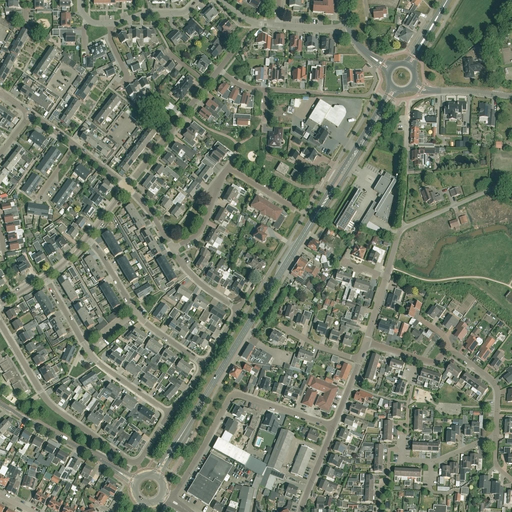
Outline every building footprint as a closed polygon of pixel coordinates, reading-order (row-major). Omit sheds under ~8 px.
[(66,10),(66,8),(70,8),(70,6),(71,5),(71,3),(70,2),(70,0),(64,0),(63,0),(56,0),(57,2),(60,2),(60,8),(62,8),(62,10),(66,10)] [(257,9),(261,3),(256,0),(249,0),(251,1),(250,4),(257,9)] [(333,7),(332,7),(326,7),(326,5),(325,3),(323,3),(323,4),(325,8),(325,14),(325,15),(330,16),(333,13),(333,7)] [(18,9),(18,4),(8,4),(5,4),(5,9),(5,13),(11,12),(11,9),(16,9),(18,9)] [(47,4),(43,4),(35,4),(35,10),(37,10),(42,10),(42,13),(50,13),(50,10),(47,10),(47,4)] [(214,10),(211,12),(207,8),(201,14),(210,23),(218,15),(214,10)] [(376,9),(376,12),(374,12),(374,19),(379,19),(380,20),(381,19),(383,19),(383,15),(386,15),(386,8),(376,9)] [(403,13),(409,14),(406,19),(409,21),(416,25),(419,19),(414,17),(416,13),(414,13),(410,12),(403,11),(403,13)] [(62,22),(70,22),(70,16),(68,16),(64,16),(64,13),(58,13),(57,13),(57,18),(57,19),(62,19),(62,22)] [(189,24),(190,25),(184,31),(188,35),(187,36),(190,39),(193,36),(195,38),(198,35),(199,36),(203,32),(192,21),(189,24)] [(226,38),(231,33),(229,31),(231,28),(225,21),(219,27),(224,32),(222,34),(226,38)] [(413,31),(416,25),(409,21),(407,24),(404,22),(402,25),(413,31)] [(70,28),(70,22),(62,22),(62,28),(58,28),(58,31),(59,31),(67,31),(67,28),(70,28)] [(399,30),(398,32),(403,35),(402,36),(404,37),(405,36),(411,40),(414,35),(406,30),(405,30),(401,28),(399,30)] [(19,36),(26,40),(29,35),(22,31),(21,34),(17,33),(16,35),(19,36)] [(60,40),(62,40),(66,40),(66,45),(75,45),(75,36),(73,36),(67,36),(67,31),(59,31),(59,37),(59,38),(59,39),(60,40)] [(143,40),(143,35),(140,35),(140,31),(138,31),(132,31),(132,35),(132,40),(136,40),(140,48),(143,48),(143,40)] [(143,35),(143,40),(149,40),(156,45),(159,44),(156,38),(154,35),(151,35),(151,31),(149,31),(143,31),(143,35)] [(179,35),(175,32),(173,34),(172,34),(167,38),(175,46),(181,39),(182,38),(179,35)] [(398,33),(396,36),(398,37),(400,39),(400,40),(399,42),(402,44),(403,42),(408,45),(411,40),(405,36),(404,37),(402,36),(403,35),(398,32),(398,33)] [(132,40),(132,35),(129,35),(127,36),(125,33),(118,36),(122,44),(126,42),(129,48),(132,48),(132,40)] [(23,46),(26,40),(19,36),(16,42),(23,46)] [(266,36),(258,36),(258,40),(257,40),(256,41),(256,42),(257,44),(258,44),(264,45),(264,47),(264,51),(269,51),(270,39),(270,38),(266,38),(266,36)] [(275,45),(271,45),(271,51),(277,51),(277,47),(278,47),(278,46),(283,47),(284,37),(277,37),(276,40),(276,42),(275,41),(275,45)] [(302,42),(297,42),(298,38),(297,38),(296,37),(294,37),(294,38),(291,38),(290,48),(295,48),(295,51),(294,52),(301,52),(301,46),(302,46),(302,42)] [(214,59),(217,55),(219,53),(220,54),(222,51),(217,47),(220,43),(219,42),(215,38),(212,42),(211,44),(214,47),(208,54),(214,59)] [(307,43),(305,45),(305,47),(306,48),(307,48),(313,49),(313,51),(317,51),(317,41),(315,41),(315,39),(312,39),(308,39),(307,43)] [(330,40),(322,40),(322,44),(321,51),(326,51),(325,56),(332,56),(333,42),(329,42),(330,40)] [(20,51),(23,46),(16,42),(13,48),(20,51)] [(6,44),(4,43),(0,50),(7,54),(8,50),(4,48),(6,44)] [(101,44),(91,49),(92,51),(91,52),(94,57),(105,52),(104,51),(105,51),(103,46),(102,47),(101,44)] [(479,44),(473,49),(478,54),(484,50),(479,44)] [(17,57),(20,51),(13,48),(10,53),(12,54),(11,56),(16,58),(17,57)] [(47,54),(54,59),(57,61),(59,58),(55,56),(57,54),(52,50),(51,49),(47,54)] [(61,62),(62,63),(63,63),(66,58),(68,59),(70,56),(64,52),(62,55),(64,57),(61,62)] [(93,57),(93,62),(96,62),(96,59),(106,54),(105,52),(94,57),(93,57)] [(156,71),(164,62),(162,60),(164,56),(162,55),(158,52),(156,55),(155,54),(154,54),(153,56),(154,57),(153,58),(156,61),(154,69),(156,71)] [(47,54),(44,59),(50,64),(54,59),(47,54)] [(128,67),(129,66),(133,73),(137,71),(141,69),(139,66),(139,65),(145,60),(145,62),(148,62),(147,57),(146,54),(143,54),(132,59),(131,60),(126,62),(128,67)] [(165,55),(164,56),(162,60),(164,62),(167,64),(169,61),(171,59),(165,55)] [(15,60),(16,58),(11,56),(10,58),(8,57),(5,62),(12,66),(15,61),(15,60)] [(199,64),(196,67),(200,70),(199,72),(203,75),(205,72),(208,69),(209,67),(212,64),(207,60),(206,60),(204,58),(203,57),(200,60),(202,61),(199,64)] [(47,69),(50,64),(44,59),(40,65),(47,69)] [(467,71),(465,73),(466,78),(473,77),(473,72),(480,71),(479,64),(473,65),(473,59),(464,60),(465,65),(466,67),(467,71)] [(12,66),(5,62),(2,61),(1,63),(4,65),(2,68),(9,72),(12,66)] [(164,62),(156,71),(156,72),(159,75),(166,71),(169,73),(170,72),(175,66),(173,65),(169,61),(167,64),(164,62)] [(268,69),(268,75),(272,75),(271,80),(271,83),(277,83),(277,82),(278,69),(275,69),(275,68),(273,67),(273,64),(268,64),(268,66),(268,69)] [(278,69),(277,82),(283,82),(283,80),(283,79),(284,75),(287,75),(288,64),(284,64),(284,68),(281,68),(281,70),(278,69)] [(43,74),(47,69),(40,65),(36,70),(43,74)] [(107,66),(96,71),(97,75),(100,75),(106,74),(107,77),(108,78),(116,74),(112,67),(109,69),(107,66)] [(0,73),(6,77),(9,72),(2,68),(0,72),(0,73)] [(255,70),(254,77),(256,77),(256,82),(261,82),(263,82),(264,79),(264,77),(268,77),(268,75),(268,69),(263,69),(263,71),(255,70)] [(306,77),(304,77),(305,70),(299,69),(299,72),(294,72),(294,73),(293,73),(292,76),(294,76),(293,77),(293,81),(297,81),(297,82),(300,82),(301,81),(301,80),(306,81),(306,77)] [(312,72),(312,73),(312,75),(310,75),(310,77),(310,80),(312,81),(312,82),(313,82),(313,83),(317,83),(317,82),(318,82),(318,81),(318,80),(322,80),(322,76),(323,70),(320,70),(316,69),(313,69),(312,72)] [(40,79),(43,74),(36,70),(33,75),(39,79),(40,79)] [(175,70),(171,76),(174,79),(179,73),(175,70)] [(346,75),(342,75),(342,76),(342,80),(342,81),(363,79),(363,74),(362,74),(362,73),(358,73),(359,74),(355,75),(353,76),(352,71),(351,71),(346,72),(346,75)] [(87,82),(94,86),(98,81),(96,80),(91,77),(87,82)] [(179,87),(186,92),(189,89),(192,86),(192,85),(193,84),(191,82),(186,78),(179,87)] [(137,88),(143,99),(145,104),(154,100),(152,96),(147,99),(146,97),(146,88),(149,86),(146,79),(139,83),(140,85),(137,87),(137,88)] [(140,85),(139,83),(137,80),(134,81),(135,82),(132,84),(133,85),(134,89),(137,88),(137,87),(140,85)] [(90,91),(94,86),(87,82),(84,87),(90,91)] [(218,93),(222,96),(220,98),(227,101),(231,93),(228,92),(227,91),(229,88),(224,84),(222,87),(221,86),(218,90),(219,90),(218,93)] [(143,99),(137,88),(134,89),(133,85),(130,87),(126,89),(129,97),(133,95),(135,97),(140,101),(143,99)] [(25,97),(30,90),(25,86),(22,91),(20,93),(25,97)] [(186,92),(179,87),(178,86),(172,93),(175,95),(174,97),(177,99),(179,98),(181,100),(182,100),(186,95),(187,94),(187,93),(186,92)] [(73,88),(72,87),(67,93),(71,96),(76,90),(73,89),(73,88)] [(80,92),(87,97),(90,91),(84,87),(82,90),(80,88),(78,91),(80,92)] [(31,100),(35,94),(30,90),(25,97),(31,100)] [(240,106),(242,98),(239,96),(239,97),(237,96),(239,93),(233,90),(229,100),(234,102),(233,105),(240,106)] [(36,104),(43,94),(44,93),(41,91),(38,95),(35,94),(31,100),(36,104)] [(83,102),(87,97),(80,92),(77,97),(80,99),(83,102)] [(41,108),(46,101),(48,98),(48,97),(43,94),(36,104),(41,108)] [(244,95),(241,105),(246,107),(246,109),(253,109),(253,100),(250,100),(248,100),(249,96),(244,95)] [(110,102),(116,107),(120,102),(114,97),(110,102)] [(207,106),(214,112),(218,108),(221,110),(224,106),(215,99),(213,102),(214,102),(213,103),(210,101),(206,106),(207,106)] [(52,103),(51,104),(46,101),(41,108),(46,111),(49,108),(51,110),(55,105),(52,103)] [(71,106),(77,111),(81,105),(77,103),(74,101),(71,106)] [(311,116),(308,120),(316,125),(319,127),(320,126),(322,123),(324,120),(337,128),(344,117),(345,114),(345,110),(342,108),(339,107),(334,107),(333,109),(320,101),(311,116)] [(116,107),(110,102),(106,107),(112,112),(114,109),(115,110),(117,108),(116,107)] [(165,109),(170,113),(175,107),(169,103),(165,109)] [(449,108),(445,108),(445,115),(449,115),(449,120),(456,120),(456,114),(462,114),(462,110),(466,110),(466,103),(458,103),(458,105),(449,105),(449,108)] [(224,106),(221,110),(226,113),(224,116),(227,118),(230,114),(225,105),(224,106)] [(480,118),(488,119),(488,126),(494,127),(495,112),(491,112),(491,107),(485,106),(485,105),(482,105),(481,105),(480,118)] [(74,116),(77,111),(71,106),(67,111),(74,116)] [(217,115),(214,112),(207,106),(205,109),(207,111),(206,112),(203,110),(199,114),(208,121),(211,116),(214,119),(217,115)] [(108,116),(112,112),(106,107),(102,112),(108,116)] [(3,119),(1,123),(0,123),(0,127),(2,128),(3,124),(6,121),(10,114),(5,111),(0,117),(3,119)] [(56,112),(55,111),(52,116),(54,118),(53,119),(59,123),(60,122),(62,119),(58,116),(60,114),(57,112),(56,112)] [(70,121),(74,116),(67,111),(64,116),(70,121)] [(104,121),(108,116),(102,112),(98,117),(104,121)] [(10,114),(6,121),(3,124),(2,128),(7,130),(8,128),(5,127),(8,123),(11,125),(15,118),(10,114)] [(64,116),(60,114),(58,116),(62,119),(60,122),(63,124),(62,125),(63,125),(66,127),(68,127),(70,124),(69,123),(70,121),(64,116)] [(233,126),(237,126),(248,127),(248,121),(245,121),(245,115),(238,115),(234,115),(233,118),(233,120),(233,126)] [(430,118),(430,120),(422,120),(422,121),(421,121),(421,118),(420,118),(420,116),(416,116),(416,118),(412,117),(412,123),(427,124),(432,124),(437,124),(437,118),(434,118),(430,118)] [(100,126),(104,121),(98,117),(94,121),(100,126)] [(146,126),(148,123),(144,120),(144,121),(140,125),(139,127),(140,128),(144,124),(146,126)] [(316,125),(308,120),(305,125),(308,127),(312,129),(313,129),(316,125)] [(85,143),(93,133),(95,129),(96,128),(92,124),(90,126),(89,128),(92,130),(88,135),(86,133),(87,131),(84,128),(80,133),(81,134),(83,136),(80,139),(85,143)] [(187,132),(194,137),(196,134),(201,138),(206,132),(198,127),(196,130),(191,126),(187,131),(187,132)] [(317,136),(320,138),(320,139),(324,142),(325,141),(324,141),(328,134),(326,133),(328,130),(322,127),(317,136)] [(294,133),(302,137),(305,133),(297,128),(294,133)] [(146,134),(152,139),(156,134),(150,129),(146,134)] [(269,146),(279,147),(279,139),(281,139),(282,129),(275,129),(274,134),(269,134),(269,142),(268,143),(268,145),(269,145),(269,146)] [(35,143),(40,136),(35,132),(29,139),(35,143)] [(192,141),(195,138),(194,137),(187,132),(183,137),(185,138),(189,141),(187,144),(192,148),(196,144),(192,141)] [(93,133),(85,143),(90,147),(97,138),(94,135),(95,135),(93,133)] [(148,144),(152,139),(146,134),(142,139),(148,144)] [(40,136),(35,143),(40,148),(46,140),(40,136)] [(319,145),(321,146),(321,145),(322,146),(324,142),(320,139),(320,138),(317,136),(315,139),(311,137),(308,141),(316,146),(317,147),(319,145)] [(434,145),(424,144),(424,138),(411,137),(411,145),(418,145),(418,148),(434,148),(434,145)] [(95,150),(102,142),(99,140),(100,140),(97,138),(90,147),(95,150)] [(144,149),(148,144),(142,139),(140,142),(137,140),(135,142),(144,149)] [(107,146),(107,145),(102,142),(95,150),(100,154),(107,146)] [(141,154),(144,149),(135,142),(134,143),(137,146),(134,149),(141,154)] [(217,151),(215,154),(222,159),(223,159),(227,154),(224,152),(222,150),(224,147),(217,143),(214,147),(216,149),(215,150),(217,151)] [(183,148),(179,145),(178,147),(176,144),(172,150),(174,151),(178,155),(181,151),(184,154),(191,159),(195,155),(196,156),(198,153),(195,151),(193,150),(192,152),(185,146),(183,148)] [(114,152),(107,146),(100,154),(105,158),(108,155),(111,157),(114,152)] [(14,153),(21,158),(25,153),(18,148),(14,153)] [(48,154),(56,159),(60,154),(52,148),(48,154)] [(137,158),(141,154),(134,149),(131,153),(137,158)] [(317,154),(310,149),(309,152),(305,150),(305,151),(304,151),(303,152),(303,153),(303,154),(306,157),(304,160),(311,164),(313,161),(314,161),(316,157),(315,157),(317,154)] [(412,153),(412,162),(415,162),(415,166),(422,166),(422,162),(420,162),(420,156),(420,155),(424,155),(424,154),(435,154),(435,150),(425,150),(419,150),(419,153),(412,153)] [(293,151),(289,158),(294,162),(299,154),(293,151)] [(131,153),(129,152),(125,157),(133,163),(137,158),(131,153)] [(17,163),(21,158),(14,153),(10,158),(17,163)] [(218,164),(222,159),(215,154),(214,153),(211,158),(207,155),(204,158),(204,159),(210,163),(213,160),(217,163),(218,164)] [(52,165),(56,159),(48,154),(44,159),(52,165)] [(188,166),(176,157),(174,159),(168,154),(165,157),(164,157),(162,160),(166,163),(166,162),(168,164),(171,165),(173,162),(185,171),(188,166)] [(129,168),(133,163),(125,157),(121,162),(129,168)] [(13,168),(17,163),(10,158),(7,163),(13,168)] [(121,162),(117,159),(116,159),(114,158),(111,162),(113,164),(115,161),(118,164),(116,167),(119,168),(121,170),(125,173),(129,168),(121,162)] [(48,170),(52,165),(44,159),(40,165),(48,170)] [(204,159),(203,161),(209,165),(207,168),(211,171),(214,166),(210,163),(204,159)] [(200,171),(201,172),(208,177),(210,175),(210,176),(211,176),(213,174),(213,173),(212,172),(211,171),(207,168),(209,165),(203,161),(201,163),(201,164),(204,166),(200,171)] [(17,171),(13,168),(7,163),(5,165),(4,164),(2,167),(9,173),(7,175),(12,179),(14,176),(10,172),(11,170),(15,173),(17,171)] [(288,168),(281,164),(276,171),(284,176),(288,168)] [(44,176),(48,170),(40,165),(36,170),(44,176)] [(79,177),(85,170),(80,166),(74,173),(79,177)] [(170,175),(168,173),(164,171),(159,167),(154,172),(156,174),(155,176),(158,178),(162,174),(168,178),(170,175)] [(85,170),(79,177),(85,181),(90,174),(85,170)] [(170,170),(168,173),(170,175),(174,179),(177,181),(178,179),(179,177),(170,170)] [(291,176),(296,179),(299,174),(294,171),(291,176)] [(206,180),(208,177),(201,172),(197,177),(194,175),(193,174),(191,176),(195,180),(198,178),(203,181),(204,183),(204,182),(205,183),(206,183),(207,181),(207,180),(206,180)] [(386,198),(389,195),(396,183),(394,181),(395,179),(386,173),(384,176),(383,179),(381,178),(374,191),(384,197),(386,198)] [(20,180),(23,176),(22,174),(18,179),(14,176),(12,179),(18,183),(20,181),(20,180)] [(29,180),(37,186),(41,180),(33,175),(29,180)] [(192,182),(188,187),(196,193),(197,191),(198,191),(199,191),(200,190),(200,189),(200,188),(199,187),(193,183),(195,180),(191,176),(189,179),(192,182)] [(161,189),(157,186),(154,184),(156,181),(153,178),(151,177),(147,182),(158,191),(161,189)] [(203,181),(198,178),(195,180),(193,183),(199,187),(203,181)] [(11,190),(12,191),(15,187),(16,187),(18,184),(11,179),(9,182),(10,183),(14,186),(11,190)] [(157,182),(164,187),(166,185),(159,179),(157,182)] [(33,191),(37,186),(29,180),(25,186),(33,191)] [(72,192),(76,186),(68,181),(64,186),(72,192)] [(154,196),(158,191),(147,182),(142,187),(148,191),(149,192),(147,195),(152,199),(154,196)] [(110,191),(110,190),(104,186),(100,183),(96,188),(99,190),(99,191),(106,196),(107,194),(108,193),(110,191)] [(29,197),(33,191),(25,186),(21,191),(29,197)] [(68,197),(72,192),(64,186),(60,192),(68,197)] [(190,197),(192,198),(196,193),(188,187),(187,186),(185,188),(185,189),(188,191),(185,194),(190,197)] [(226,195),(238,201),(241,195),(244,197),(246,193),(242,191),(235,187),(233,191),(230,189),(229,188),(228,188),(227,191),(227,192),(228,192),(226,195)] [(306,201),(302,208),(305,210),(317,190),(314,188),(309,197),(306,201)] [(460,195),(460,194),(458,189),(449,191),(452,198),(460,195)] [(426,203),(429,202),(430,206),(438,203),(437,202),(441,201),(439,195),(435,197),(434,194),(431,195),(430,190),(422,193),(424,198),(423,198),(424,200),(425,200),(426,203)] [(85,198),(83,200),(89,205),(89,204),(90,205),(92,203),(97,207),(102,200),(98,198),(100,195),(94,191),(91,194),(94,196),(90,201),(85,198)] [(347,202),(334,224),(337,226),(336,227),(344,232),(347,227),(351,230),(355,224),(353,224),(350,222),(356,212),(351,209),(353,206),(361,192),(358,191),(350,204),(347,202)] [(64,203),(68,197),(60,192),(57,197),(64,203)] [(179,200),(182,195),(180,193),(173,202),(172,203),(173,204),(175,205),(179,200)] [(179,205),(185,197),(183,196),(182,195),(179,200),(175,205),(177,207),(176,209),(171,215),(176,219),(182,213),(185,210),(179,205)] [(236,204),(238,201),(226,195),(223,201),(229,204),(230,205),(232,201),(236,204)] [(393,197),(389,195),(386,198),(384,197),(378,206),(374,203),(363,219),(369,223),(375,212),(376,213),(375,216),(387,224),(389,215),(390,209),(393,197)] [(166,196),(165,197),(164,196),(160,201),(163,204),(161,207),(166,211),(171,204),(166,201),(168,198),(166,196)] [(60,208),(64,203),(57,197),(53,203),(60,208)] [(256,211),(262,202),(261,201),(262,200),(257,197),(252,205),(250,208),(255,210),(256,211)] [(87,207),(89,205),(83,200),(81,203),(84,205),(83,207),(85,208),(81,213),(85,217),(86,216),(89,218),(90,218),(92,216),(91,215),(94,212),(87,207)] [(262,216),(268,206),(266,204),(262,202),(256,211),(260,214),(259,215),(262,216)] [(4,214),(17,212),(16,208),(14,207),(10,208),(10,204),(1,205),(3,211),(4,211),(4,214)] [(34,215),(35,206),(28,205),(27,214),(34,215)] [(129,215),(135,211),(132,205),(125,209),(129,215)] [(234,212),(233,212),(237,214),(238,211),(228,205),(227,208),(234,212)] [(41,216),(42,207),(35,206),(34,215),(41,216)] [(268,219),(274,209),(270,207),(268,206),(262,216),(264,218),(264,217),(268,219)] [(42,207),(41,216),(47,217),(49,208),(42,207)] [(75,218),(78,214),(69,207),(66,211),(75,218)] [(274,223),(280,213),(276,210),(274,209),(268,219),(270,220),(274,223)] [(225,211),(224,212),(221,210),(217,216),(229,222),(230,220),(229,219),(232,214),(225,211)] [(132,220),(138,216),(135,211),(129,215),(132,220)] [(5,224),(19,221),(13,222),(13,219),(16,218),(18,215),(17,212),(4,214),(5,218),(4,218),(5,224)] [(286,215),(281,212),(281,213),(280,213),(274,223),(275,223),(272,227),(276,229),(278,230),(280,226),(283,222),(285,219),(283,218),(283,217),(284,217),(284,218),(285,218),(285,217),(286,217),(286,216),(286,215)] [(243,220),(244,217),(239,215),(236,226),(241,229),(242,224),(243,220)] [(76,229),(78,227),(81,229),(86,222),(81,219),(77,216),(75,219),(78,221),(75,225),(73,223),(71,226),(76,229)] [(136,226),(142,222),(138,216),(132,220),(136,226)] [(221,226),(223,222),(228,225),(229,222),(217,216),(214,222),(217,224),(220,225),(221,226)] [(461,225),(468,223),(466,216),(459,218),(461,225)] [(363,219),(359,226),(377,232),(379,229),(369,223),(363,219)] [(459,226),(457,220),(449,222),(451,229),(455,228),(459,226)] [(7,233),(21,230),(15,231),(14,227),(18,227),(20,225),(19,221),(5,224),(6,224),(7,227),(6,227),(7,233)] [(136,236),(143,231),(142,229),(145,227),(142,222),(136,226),(138,231),(134,233),(136,236)] [(264,242),(265,241),(265,239),(264,239),(266,237),(262,234),(263,233),(264,233),(267,228),(260,224),(257,229),(258,230),(257,231),(253,237),(259,241),(262,243),(263,242),(263,243),(264,242)] [(55,228),(52,225),(44,231),(46,234),(55,228)] [(71,226),(70,228),(72,229),(69,233),(66,231),(67,230),(63,225),(57,230),(61,235),(63,233),(64,233),(64,234),(67,236),(73,240),(78,233),(75,231),(76,229),(71,226)] [(226,237),(227,234),(218,229),(216,231),(223,235),(226,237)] [(312,240),(307,247),(317,253),(318,252),(325,256),(328,251),(322,248),(325,244),(326,245),(329,239),(333,233),(327,229),(323,236),(320,241),(323,243),(321,245),(319,244),(312,240)] [(9,242),(23,239),(17,240),(16,237),(20,236),(22,234),(21,230),(7,233),(8,233),(9,236),(8,236),(9,242)] [(209,237),(221,243),(222,241),(217,238),(219,234),(216,232),(214,231),(212,230),(209,237)] [(144,241),(151,237),(148,231),(144,233),(143,231),(136,236),(137,238),(141,236),(144,241)] [(105,242),(112,237),(109,232),(102,236),(105,242)] [(49,239),(50,240),(54,245),(56,243),(61,250),(67,246),(62,238),(59,240),(55,235),(49,239)] [(51,247),(54,245),(50,240),(49,239),(48,236),(43,239),(48,247),(44,250),(49,257),(55,253),(51,247)] [(108,247),(116,243),(112,237),(105,242),(108,247)] [(148,247),(154,243),(151,237),(144,241),(148,247)] [(220,246),(221,243),(209,237),(205,243),(207,244),(211,246),(212,247),(214,243),(219,246),(220,246)] [(21,249),(20,245),(22,245),(23,243),(23,239),(9,242),(10,242),(11,245),(9,245),(11,251),(21,249)] [(33,261),(34,260),(36,265),(45,260),(41,254),(41,253),(39,250),(41,248),(37,242),(36,240),(32,242),(33,244),(33,245),(38,255),(37,256),(36,256),(35,254),(30,257),(33,261)] [(111,252),(119,248),(116,243),(108,247),(111,252)] [(151,252),(158,248),(154,243),(148,247),(151,252)] [(365,250),(355,246),(352,256),(361,259),(365,250)] [(210,247),(209,250),(216,253),(220,255),(221,253),(210,247)] [(122,250),(120,251),(119,248),(111,252),(114,258),(122,254),(122,253),(124,252),(122,250)] [(151,259),(154,257),(161,254),(158,248),(151,252),(147,254),(148,256),(149,256),(151,259)] [(209,264),(207,263),(208,262),(204,260),(208,251),(202,249),(201,252),(202,252),(199,259),(197,261),(199,262),(198,264),(196,267),(202,271),(204,267),(206,269),(209,264)] [(236,252),(235,256),(242,260),(244,255),(242,254),(244,252),(239,250),(237,253),(236,252)] [(377,258),(381,260),(384,252),(378,250),(376,255),(371,253),(368,262),(375,265),(376,262),(377,258)] [(260,261),(252,257),(252,258),(247,255),(245,258),(250,261),(248,265),(254,269),(254,268),(255,269),(254,272),(258,274),(262,268),(263,268),(264,268),(265,266),(264,265),(259,262),(260,261)] [(24,256),(20,258),(17,260),(19,263),(18,264),(20,267),(17,268),(16,266),(12,269),(15,273),(19,271),(21,274),(27,270),(24,265),(27,262),(24,256)] [(84,268),(94,262),(91,257),(84,261),(86,265),(83,266),(84,268)] [(120,268),(128,263),(124,258),(117,262),(120,268)] [(160,267),(166,263),(163,258),(157,262),(160,267)] [(300,258),(296,265),(302,269),(301,269),(302,270),(303,270),(305,271),(310,275),(311,275),(314,277),(315,278),(316,277),(317,276),(320,271),(315,268),(312,266),(310,269),(306,266),(308,263),(300,258)] [(217,268),(219,270),(225,262),(221,259),(216,268),(217,268)] [(89,269),(90,272),(97,268),(94,262),(84,268),(85,271),(89,269)] [(124,273),(131,269),(128,263),(120,268),(124,273)] [(163,273),(170,269),(166,263),(160,267),(163,273)] [(296,265),(293,270),(302,275),(305,277),(304,279),(312,284),(313,282),(315,278),(314,277),(312,280),(309,278),(311,275),(310,275),(305,271),(304,273),(301,271),(302,270),(301,269),(302,269),(296,265)] [(94,277),(100,273),(97,268),(90,272),(94,277)] [(207,277),(212,281),(219,270),(217,268),(215,270),(212,268),(211,270),(207,276),(207,277)] [(127,278),(134,274),(131,269),(124,273),(127,278)] [(166,278),(173,274),(170,269),(163,273),(166,278)] [(222,271),(219,270),(212,281),(218,284),(219,284),(222,279),(225,281),(226,281),(227,279),(229,275),(227,273),(225,272),(225,273),(222,271)] [(291,274),(291,275),(296,278),(296,279),(295,281),(303,286),(308,289),(307,289),(310,291),(311,290),(314,285),(311,284),(312,284),(304,279),(305,277),(302,275),(293,270),(291,273),(291,274)] [(342,283),(344,274),(338,272),(335,281),(338,282),(342,283)] [(103,279),(100,273),(94,277),(91,279),(95,286),(98,284),(97,282),(103,279)] [(242,283),(245,279),(234,273),(233,276),(238,279),(237,280),(242,283)] [(130,284),(132,283),(137,279),(134,274),(127,278),(130,284)] [(176,280),(173,274),(166,278),(169,283),(167,284),(169,288),(175,284),(174,281),(176,280)] [(347,289),(348,285),(351,277),(344,274),(342,283),(345,284),(344,287),(345,287),(346,289),(344,296),(342,300),(346,301),(350,291),(350,289),(347,289)] [(61,286),(71,281),(69,278),(68,279),(65,275),(61,277),(61,278),(58,280),(61,286)] [(338,284),(337,283),(330,279),(329,280),(326,286),(334,291),(338,284)] [(233,286),(234,286),(241,290),(244,285),(242,283),(237,280),(235,284),(235,283),(230,280),(229,283),(233,286)] [(71,287),(69,284),(72,283),(71,281),(61,286),(64,291),(71,287)] [(354,292),(355,293),(356,293),(356,290),(360,291),(363,283),(356,281),(353,290),(350,289),(350,291),(354,292)] [(234,286),(233,286),(229,283),(227,286),(232,289),(230,292),(237,297),(241,290),(234,286)] [(369,285),(363,283),(360,291),(364,292),(363,297),(365,297),(364,300),(368,301),(371,292),(372,288),(369,287),(369,285)] [(103,294),(110,290),(107,284),(100,288),(103,294)] [(142,289),(146,296),(153,292),(148,285),(142,289)] [(74,293),(71,287),(64,291),(68,297),(74,293)] [(183,297),(187,291),(181,287),(177,294),(183,297)] [(139,299),(146,296),(142,289),(135,292),(139,299)] [(167,295),(169,297),(176,292),(174,289),(167,295)] [(400,300),(401,295),(402,291),(395,289),(393,297),(389,295),(388,301),(389,301),(387,308),(394,310),(397,300),(400,300)] [(78,298),(76,295),(80,293),(78,290),(74,293),(68,297),(71,302),(78,298)] [(106,299),(113,295),(110,290),(103,294),(106,299)] [(192,295),(187,291),(183,297),(181,300),(186,303),(181,312),(184,314),(191,303),(188,301),(192,295)] [(350,291),(346,301),(352,303),(353,299),(355,293),(354,292),(350,291)] [(34,297),(33,299),(26,303),(29,307),(34,303),(35,304),(45,298),(42,292),(34,296),(34,297)] [(91,305),(93,304),(89,295),(81,300),(83,303),(88,300),(91,305)] [(110,304),(116,300),(113,295),(106,299),(110,304)] [(46,300),(45,298),(35,304),(36,306),(38,304),(40,307),(48,303),(49,302),(48,300),(47,300),(46,300)] [(199,307),(200,308),(203,302),(197,298),(194,304),(193,304),(191,303),(184,314),(183,314),(185,316),(186,315),(187,316),(192,307),(197,310),(199,307)] [(116,300),(110,304),(113,310),(119,306),(116,300)] [(24,302),(18,306),(23,313),(29,310),(24,302)] [(200,308),(205,311),(209,305),(203,302),(200,308)] [(414,302),(412,308),(408,306),(405,316),(413,318),(415,310),(419,311),(421,305),(414,302)] [(40,307),(38,309),(39,312),(42,310),(44,313),(51,308),(52,308),(51,305),(50,305),(49,306),(48,303),(40,307)] [(74,308),(77,313),(84,309),(86,308),(85,305),(83,307),(81,304),(74,308)] [(157,310),(163,315),(168,309),(162,304),(157,310)] [(291,320),(293,314),(296,315),(299,307),(293,305),(292,309),(288,308),(285,318),(291,320)] [(445,310),(442,308),(438,306),(436,310),(434,309),(433,308),(428,315),(434,320),(436,317),(439,313),(442,316),(446,310),(445,310)] [(9,312),(6,314),(10,321),(16,317),(13,313),(17,310),(16,307),(9,312)] [(51,308),(44,313),(47,318),(54,314),(51,308)] [(84,309),(77,313),(80,318),(87,315),(85,311),(88,310),(86,308),(84,309)] [(174,308),(168,316),(171,318),(177,310),(174,308)] [(208,324),(211,326),(212,325),(211,325),(214,321),(214,322),(216,318),(220,312),(214,308),(210,314),(213,316),(208,324)] [(356,309),(353,308),(351,314),(349,313),(362,318),(365,311),(356,309)] [(159,321),(163,315),(157,310),(152,317),(159,321)] [(207,314),(204,312),(201,317),(199,320),(201,322),(207,314)] [(217,324),(219,320),(222,322),(226,315),(220,312),(216,318),(214,322),(217,324)] [(303,326),(305,320),(309,321),(311,314),(305,312),(303,318),(298,316),(296,324),(303,326)] [(360,324),(362,318),(349,313),(347,320),(342,318),(341,321),(346,323),(356,326),(357,323),(360,324)] [(207,314),(201,322),(204,324),(210,316),(207,314)] [(83,324),(90,320),(94,318),(92,315),(89,317),(87,315),(80,318),(83,324)] [(446,323),(443,326),(449,330),(452,326),(454,328),(458,323),(449,316),(445,322),(446,323)] [(324,336),(327,328),(330,329),(333,319),(327,317),(324,326),(319,325),(316,332),(320,333),(320,335),(324,336)] [(50,330),(53,328),(60,324),(57,318),(49,323),(50,323),(47,324),(50,330)] [(174,332),(182,320),(179,319),(176,323),(174,321),(169,328),(174,332)] [(90,320),(83,324),(87,329),(94,325),(90,320)] [(184,328),(181,326),(181,324),(183,321),(182,320),(174,332),(179,335),(184,328)] [(12,325),(16,332),(23,328),(18,321),(12,325)] [(36,323),(35,321),(23,328),(25,330),(36,323)] [(379,330),(389,334),(390,330),(394,331),(396,324),(392,323),(391,324),(382,321),(379,330)] [(196,327),(198,324),(195,322),(192,327),(190,331),(192,333),(192,332),(194,330),(196,327)] [(20,337),(24,344),(30,341),(29,340),(33,337),(30,331),(36,328),(38,326),(36,323),(25,330),(26,333),(20,337)] [(346,323),(345,327),(348,328),(354,330),(354,331),(358,332),(360,327),(356,326),(346,323)] [(467,333),(464,331),(467,327),(461,323),(456,330),(458,332),(456,335),(458,336),(457,338),(461,341),(467,333)] [(56,334),(63,329),(60,324),(53,328),(56,334)] [(404,325),(401,335),(400,338),(404,340),(405,336),(408,326),(404,325)] [(332,330),(331,333),(329,341),(336,343),(339,336),(342,337),(345,327),(341,326),(340,329),(341,329),(340,332),(332,330)] [(477,336),(480,330),(475,327),(472,333),(477,336)] [(184,328),(179,335),(184,339),(189,332),(184,328)] [(54,338),(57,336),(59,339),(67,335),(63,329),(56,334),(52,336),(54,338)] [(136,329),(134,333),(131,331),(124,338),(128,341),(130,338),(136,342),(137,340),(141,333),(136,329)] [(420,343),(421,341),(423,338),(429,343),(431,340),(436,344),(441,338),(435,334),(429,329),(426,334),(422,331),(420,333),(415,329),(411,335),(416,338),(415,340),(420,343)] [(193,336),(207,345),(210,340),(203,335),(202,338),(199,336),(199,337),(192,332),(192,333),(191,334),(193,336)] [(272,343),(273,341),(277,343),(278,342),(283,345),(286,340),(281,337),(282,336),(278,334),(278,335),(273,332),(270,339),(268,341),(269,342),(271,343),(272,343)] [(137,340),(143,344),(147,338),(141,333),(137,340)] [(353,340),(349,339),(350,335),(346,333),(342,345),(350,347),(353,340)] [(193,336),(191,334),(186,340),(189,342),(190,341),(193,342),(192,343),(197,346),(204,350),(207,345),(193,336)] [(511,336),(510,335),(498,350),(502,353),(511,340),(511,336)] [(477,339),(476,341),(471,337),(466,343),(469,345),(466,349),(472,353),(478,345),(479,346),(480,345),(482,343),(482,341),(479,339),(477,339)] [(490,348),(491,348),(495,342),(489,337),(484,344),(485,344),(479,351),(482,353),(478,358),(484,362),(491,353),(488,351),(490,348)] [(151,352),(158,343),(157,342),(156,342),(155,342),(154,342),(151,340),(145,348),(145,349),(151,352)] [(160,355),(158,354),(162,348),(159,346),(160,346),(159,345),(159,344),(158,343),(151,352),(156,356),(155,358),(151,363),(153,365),(160,355)] [(36,351),(38,353),(45,349),(41,344),(35,348),(32,344),(26,348),(30,355),(36,351)] [(248,345),(240,357),(247,361),(253,365),(263,366),(270,367),(270,366),(268,364),(272,357),(262,351),(262,352),(252,347),(248,345)] [(116,351),(119,348),(116,346),(112,351),(114,353),(113,354),(109,359),(115,363),(118,357),(119,358),(121,355),(116,351)] [(65,354),(72,357),(76,350),(68,347),(65,354)] [(48,355),(45,349),(38,353),(40,356),(33,360),(35,363),(34,364),(36,367),(37,366),(37,367),(43,363),(41,359),(45,357),(48,355)] [(125,360),(127,362),(135,352),(130,349),(125,357),(123,355),(121,359),(119,358),(118,357),(115,363),(120,367),(124,361),(125,360)] [(167,361),(172,355),(173,354),(170,352),(169,352),(169,353),(166,351),(162,357),(160,355),(153,365),(155,366),(156,367),(160,362),(159,361),(161,360),(166,363),(167,361)] [(303,361),(306,353),(299,351),(297,358),(293,357),(290,367),(294,369),(296,364),(299,365),(300,360),(303,361)] [(138,354),(136,352),(135,352),(127,362),(129,364),(129,365),(125,370),(131,374),(137,365),(136,366),(134,365),(134,363),(132,361),(133,359),(134,359),(138,354)] [(502,364),(499,361),(503,356),(497,352),(492,358),(495,361),(491,367),(497,371),(502,364)] [(314,362),(311,361),(312,355),(306,353),(303,361),(307,363),(305,367),(307,367),(305,374),(309,375),(314,362)] [(69,364),(72,357),(65,354),(62,361),(69,364)] [(13,386),(12,387),(18,397),(28,391),(22,381),(21,381),(8,359),(9,358),(7,356),(2,359),(0,355),(0,363),(1,363),(2,365),(0,366),(4,373),(6,372),(7,373),(2,376),(6,383),(10,381),(13,386)] [(177,359),(172,355),(167,361),(166,363),(170,367),(169,369),(170,369),(166,374),(169,375),(172,370),(175,366),(174,364),(177,359)] [(371,361),(378,364),(379,360),(383,361),(384,358),(373,355),(371,361)] [(330,362),(336,364),(339,358),(332,356),(330,362)] [(175,366),(172,370),(169,375),(170,377),(171,377),(175,372),(175,371),(180,375),(181,374),(182,372),(187,365),(181,361),(177,367),(175,366)] [(376,370),(378,364),(371,361),(369,368),(376,370)] [(396,370),(398,363),(392,361),(389,368),(387,367),(385,374),(388,375),(389,372),(391,373),(392,369),(396,370)] [(153,365),(151,363),(147,368),(143,373),(146,375),(141,382),(147,386),(153,377),(148,373),(152,366),(154,367),(155,366),(153,365)] [(404,365),(398,363),(396,370),(399,371),(398,375),(401,376),(404,365)] [(140,372),(143,373),(147,368),(144,366),(142,369),(137,365),(131,374),(136,378),(140,373),(140,372)] [(182,372),(185,374),(188,376),(193,369),(187,365),(182,372)] [(258,373),(258,372),(260,368),(255,366),(253,369),(246,365),(243,370),(249,373),(251,371),(253,373),(257,375),(258,373)] [(340,372),(348,375),(351,368),(343,365),(343,367),(337,365),(336,368),(341,370),(340,372)] [(449,373),(452,375),(456,369),(451,365),(443,375),(442,380),(443,381),(443,380),(445,380),(448,377),(447,376),(449,373)] [(43,377),(58,369),(56,366),(52,368),(48,370),(47,367),(40,371),(43,377)] [(234,368),(229,376),(236,380),(240,374),(241,372),(240,372),(234,368)] [(374,376),(376,370),(369,368),(367,374),(374,376)] [(54,379),(52,376),(56,374),(59,372),(58,369),(43,377),(47,384),(51,381),(53,384),(59,380),(57,377),(54,379)] [(345,382),(348,375),(340,372),(332,369),(331,372),(335,374),(333,379),(338,381),(339,379),(345,382)] [(459,380),(457,379),(462,373),(456,369),(452,375),(455,377),(452,381),(456,384),(459,380)] [(262,370),(257,385),(260,386),(259,386),(261,387),(260,390),(266,392),(269,382),(264,381),(264,377),(265,371),(262,370)] [(423,379),(427,380),(429,373),(423,371),(420,378),(419,377),(417,381),(422,383),(423,379)] [(158,380),(153,377),(147,386),(152,389),(156,383),(157,383),(159,384),(166,374),(164,372),(158,380)] [(87,377),(91,383),(97,379),(93,373),(87,377)] [(433,382),(435,374),(429,373),(427,380),(430,381),(429,385),(432,386),(433,382)] [(373,380),(374,376),(367,374),(365,380),(376,384),(377,381),(373,380)] [(435,374),(433,382),(436,383),(435,387),(438,388),(441,376),(435,374)] [(467,384),(472,378),(467,374),(462,380),(461,379),(458,382),(462,385),(464,382),(467,384)] [(309,375),(306,382),(305,385),(310,387),(309,388),(312,389),(311,391),(308,390),(302,404),(309,407),(310,404),(312,403),(316,393),(317,391),(319,392),(323,382),(313,378),(313,377),(309,375)] [(82,378),(83,379),(80,381),(84,388),(91,383),(87,377),(86,376),(82,378)] [(174,387),(176,384),(171,381),(173,378),(171,377),(170,377),(167,381),(169,382),(169,383),(170,384),(165,389),(173,397),(178,392),(174,387)] [(287,379),(284,378),(282,377),(281,380),(279,386),(275,384),(272,393),(279,395),(282,387),(281,387),(282,385),(285,386),(287,379)] [(290,400),(290,399),(293,391),(294,387),(291,386),(293,381),(290,380),(291,378),(288,377),(287,379),(285,386),(287,387),(284,397),(285,398),(285,399),(290,400)] [(472,388),(477,382),(472,378),(467,384),(472,388)] [(397,388),(405,390),(407,384),(396,380),(395,383),(398,384),(397,388)] [(325,391),(335,395),(338,388),(323,382),(319,392),(324,394),(325,391)] [(478,392),(482,386),(477,382),(472,388),(478,392)] [(173,397),(165,389),(162,386),(159,384),(156,389),(158,391),(160,389),(166,394),(164,397),(169,401),(173,397)] [(109,398),(115,389),(110,385),(105,391),(103,389),(97,398),(99,400),(104,393),(107,395),(106,397),(108,399),(109,398)] [(479,402),(481,399),(488,390),(482,386),(478,392),(481,394),(476,400),(479,402)] [(397,388),(394,387),(392,390),(391,393),(403,397),(405,390),(397,388)] [(66,391),(61,388),(56,395),(61,398),(66,391)] [(71,395),(68,393),(70,390),(68,388),(66,391),(61,398),(66,402),(71,395)] [(111,407),(113,409),(115,406),(119,401),(116,399),(119,394),(121,392),(115,389),(109,398),(113,400),(114,401),(111,407)] [(293,391),(290,399),(296,401),(299,393),(293,391)] [(328,412),(335,395),(325,391),(324,394),(322,398),(319,396),(315,406),(318,408),(322,410),(323,410),(322,411),(324,412),(325,411),(328,412)] [(370,402),(372,397),(360,392),(359,394),(357,394),(355,400),(364,404),(365,400),(370,402)] [(82,397),(83,398),(81,401),(80,401),(78,404),(75,402),(71,408),(76,412),(88,395),(86,393),(82,397)] [(81,415),(85,410),(87,408),(84,406),(86,403),(87,403),(90,399),(91,397),(88,395),(76,412),(81,415)] [(121,405),(126,409),(132,400),(127,396),(125,398),(122,403),(119,401),(115,406),(118,408),(121,405)] [(382,407),(383,403),(388,405),(389,401),(381,398),(378,406),(382,407)] [(137,404),(132,400),(126,409),(131,412),(127,419),(130,421),(132,418),(135,412),(133,411),(136,406),(137,404)] [(401,405),(393,405),(394,403),(389,402),(389,408),(393,408),(393,412),(401,412),(401,405)] [(365,414),(367,408),(356,404),(355,407),(352,406),(350,412),(359,416),(361,413),(365,414)] [(244,418),(246,415),(242,414),(243,412),(239,410),(240,408),(235,406),(233,410),(234,411),(232,415),(235,417),(235,418),(240,421),(242,417),(244,418)] [(137,416),(142,420),(148,412),(143,408),(139,413),(136,411),(135,412),(132,418),(135,420),(137,416)] [(254,431),(258,419),(260,414),(244,408),(243,412),(242,414),(246,415),(252,417),(248,427),(254,431)] [(93,423),(101,411),(100,410),(97,413),(97,412),(94,416),(92,414),(88,420),(87,420),(87,421),(89,423),(90,422),(91,422),(93,423)] [(105,423),(109,417),(106,415),(105,418),(102,416),(104,412),(101,411),(93,423),(98,427),(102,421),(105,423)] [(154,416),(148,412),(142,420),(145,422),(146,420),(149,422),(149,423),(152,426),(156,419),(153,417),(154,416)] [(263,426),(262,430),(267,431),(275,434),(278,425),(275,424),(276,420),(276,419),(267,416),(263,426)] [(468,419),(466,419),(466,416),(463,416),(463,419),(463,420),(462,427),(462,428),(465,428),(465,436),(472,437),(472,433),(472,428),(469,427),(469,424),(467,422),(468,419)] [(472,433),(479,434),(479,427),(482,427),(483,417),(479,416),(479,425),(475,424),(475,422),(472,422),(472,424),(472,428),(472,433)] [(118,422),(109,435),(114,438),(116,435),(117,434),(118,433),(116,431),(118,428),(118,427),(122,422),(124,423),(125,421),(121,418),(119,420),(118,422)] [(354,432),(354,431),(355,429),(352,428),(354,424),(356,425),(358,422),(355,421),(347,418),(345,425),(348,426),(347,429),(350,430),(350,431),(354,432)] [(227,443),(229,440),(231,435),(233,436),(236,429),(235,429),(237,425),(229,420),(226,427),(227,428),(225,432),(227,432),(222,440),(227,443)] [(367,428),(369,423),(360,420),(359,423),(363,424),(362,429),(366,431),(368,428),(367,428)] [(1,426),(6,431),(11,426),(5,421),(1,426)] [(104,431),(109,435),(118,422),(116,421),(114,424),(113,424),(111,427),(108,426),(104,431)] [(392,423),(385,422),(385,421),(381,421),(381,425),(380,429),(392,429),(392,423)] [(127,426),(137,433),(139,431),(129,424),(127,426)] [(243,436),(249,439),(254,431),(248,427),(242,424),(240,427),(245,430),(244,432),(246,432),(243,436)] [(422,429),(422,426),(415,425),(414,432),(421,432),(421,434),(431,434),(431,430),(426,430),(422,429)] [(306,439),(316,443),(319,436),(315,435),(316,433),(304,428),(302,427),(301,428),(299,432),(300,433),(302,433),(302,434),(308,436),(306,439)] [(451,445),(451,444),(455,444),(455,434),(459,434),(459,427),(452,427),(451,433),(447,433),(447,444),(448,444),(447,445),(451,445)] [(266,468),(279,473),(294,435),(281,430),(266,468)] [(24,431),(21,436),(20,436),(18,439),(20,439),(19,441),(26,445),(31,435),(24,431)] [(342,439),(343,440),(346,441),(347,437),(351,438),(352,435),(349,434),(349,433),(342,431),(341,434),(339,434),(337,439),(342,441),(342,439)] [(361,435),(354,432),(353,436),(359,438),(359,439),(359,440),(362,441),(364,436),(361,435)] [(130,436),(128,438),(129,439),(138,444),(139,442),(140,443),(142,440),(141,440),(141,439),(138,437),(140,435),(136,433),(135,435),(133,438),(130,436)] [(258,447),(260,443),(261,443),(263,438),(257,436),(253,446),(258,447)] [(37,459),(40,455),(37,453),(39,448),(40,449),(43,442),(36,438),(32,445),(37,447),(34,453),(37,454),(35,458),(37,459)] [(126,444),(124,447),(131,451),(132,448),(135,450),(136,449),(138,447),(137,446),(138,444),(129,439),(128,441),(130,443),(128,445),(126,444)] [(250,456),(243,452),(243,451),(242,452),(218,439),(219,440),(213,450),(244,467),(250,456)] [(433,445),(432,445),(432,453),(439,453),(439,449),(440,449),(440,441),(439,441),(438,441),(437,442),(433,442),(433,445)] [(344,451),(346,452),(347,448),(337,444),(334,451),(342,455),(344,451)] [(383,447),(376,446),(376,445),(363,444),(361,448),(371,448),(371,449),(376,449),(375,453),(383,453),(383,447)] [(49,460),(52,455),(55,449),(48,445),(45,451),(49,454),(47,458),(49,460)] [(313,451),(301,447),(291,474),(302,478),(313,451)] [(55,457),(51,463),(57,466),(57,464),(60,461),(65,463),(69,457),(60,452),(56,458),(55,457)] [(471,466),(477,466),(476,471),(481,471),(482,465),(478,465),(479,456),(471,455),(471,459),(471,466)] [(214,456),(210,457),(187,493),(208,507),(232,467),(214,456)] [(331,459),(330,458),(328,464),(339,468),(340,464),(341,464),(342,460),(332,456),(331,459)] [(460,475),(460,476),(460,481),(465,481),(465,475),(464,475),(465,469),(471,470),(471,466),(471,459),(464,459),(463,469),(461,469),(460,475)] [(0,485),(8,471),(7,471),(7,472),(5,471),(9,462),(6,460),(4,463),(1,469),(0,471),(0,485)] [(63,473),(60,478),(65,481),(68,476),(69,477),(71,474),(73,470),(76,472),(77,469),(79,469),(81,465),(80,464),(80,463),(79,463),(79,462),(76,460),(76,461),(74,460),(74,461),(71,466),(68,464),(65,469),(63,473)] [(460,476),(460,475),(457,475),(458,465),(451,465),(451,468),(450,475),(456,475),(456,482),(460,482),(460,481),(460,476)] [(81,476),(85,478),(87,480),(89,476),(93,470),(86,466),(81,476)] [(9,481),(11,482),(17,469),(13,467),(9,475),(10,475),(9,476),(8,476),(9,474),(10,472),(8,471),(0,485),(2,486),(2,487),(2,488),(4,489),(4,488),(5,488),(9,481)] [(25,477),(22,487),(32,490),(35,480),(33,480),(37,468),(31,467),(29,471),(27,470),(25,477)] [(58,472),(55,477),(56,477),(60,479),(63,473),(65,469),(62,467),(58,473),(58,472)] [(18,468),(17,469),(11,482),(11,483),(13,484),(13,485),(14,485),(15,484),(18,485),(18,484),(17,483),(21,473),(22,470),(18,468)] [(285,476),(279,473),(266,468),(259,487),(265,489),(270,476),(283,481),(285,476)] [(451,468),(443,468),(443,478),(440,478),(440,485),(444,485),(444,478),(450,478),(450,475),(451,468)] [(341,479),(343,472),(334,469),(333,472),(327,469),(324,477),(331,480),(333,475),(341,479)] [(50,482),(53,477),(46,473),(43,478),(50,482)] [(96,473),(88,485),(93,488),(100,476),(96,473)] [(374,477),(367,477),(367,475),(361,475),(360,483),(363,483),(374,484),(374,477)] [(491,483),(488,483),(488,478),(480,478),(480,489),(485,490),(484,495),(490,495),(491,483)] [(331,494),(332,490),(336,491),(338,485),(329,482),(328,484),(322,482),(319,489),(325,492),(331,494)] [(20,485),(18,484),(18,485),(15,484),(14,485),(13,485),(13,484),(11,483),(7,492),(15,496),(20,485)] [(496,501),(498,501),(502,502),(503,494),(500,493),(500,488),(500,484),(493,483),(492,495),(497,495),(496,501)] [(103,489),(101,492),(102,493),(109,497),(110,495),(113,497),(117,490),(115,489),(110,486),(109,485),(108,487),(106,486),(105,487),(103,490),(103,489)] [(72,486),(70,491),(73,492),(72,495),(75,497),(79,488),(72,486)] [(282,490),(287,492),(286,493),(295,497),(297,490),(289,486),(288,488),(284,487),(282,490)] [(249,511),(254,490),(241,487),(239,499),(242,500),(238,511),(249,511)] [(39,503),(43,496),(40,494),(42,491),(39,490),(34,500),(39,503)] [(511,492),(509,492),(508,495),(504,495),(503,506),(508,507),(508,505),(511,505),(511,492)] [(97,502),(100,503),(99,505),(101,506),(103,507),(109,497),(102,493),(99,499),(97,502)] [(43,496),(39,503),(44,505),(49,496),(47,494),(45,497),(43,496)] [(53,510),(56,503),(54,502),(55,499),(53,497),(48,507),(53,510)] [(224,498),(223,501),(220,506),(216,503),(213,510),(217,511),(221,511),(224,507),(223,507),(225,503),(227,500),(224,498)] [(56,503),(53,510),(56,511),(58,511),(63,503),(61,502),(59,505),(56,503)]
